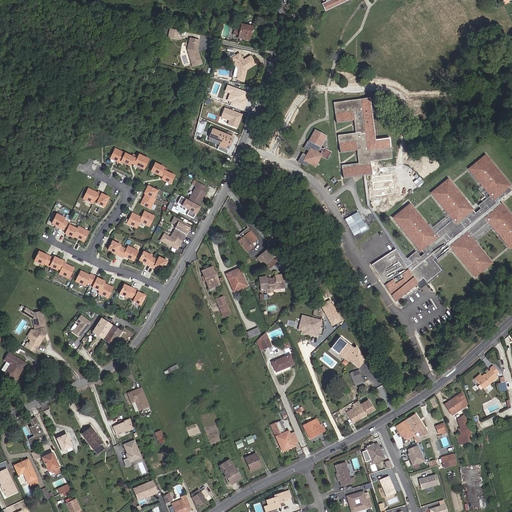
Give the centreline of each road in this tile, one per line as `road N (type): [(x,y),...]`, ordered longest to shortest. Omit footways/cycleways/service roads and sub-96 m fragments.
road 1 (residential): [(278,0),(282,33),(252,131),(167,290)]
road 2 (residential): [(167,290),(136,343),(95,378),(0,422)]
road 3 (tertiary): [(380,422),(511,319)]
road 4 (residential): [(90,260),(128,196),(81,168)]
